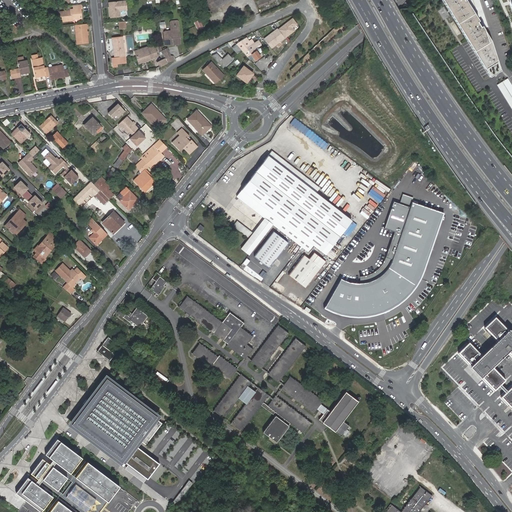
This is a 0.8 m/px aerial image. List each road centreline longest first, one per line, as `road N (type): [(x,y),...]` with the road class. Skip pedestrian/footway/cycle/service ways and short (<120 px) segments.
road 1 (tertiary): [(0,456),(173,225)]
road 2 (tertiary): [(161,216),(0,431)]
road 3 (residential): [(265,80),(310,25),(309,11),(297,6),(171,68),(163,85)]
road 4 (motorway): [(511,194),(381,0)]
road 5 (motorway): [(359,0),(481,187)]
road 6 (motorway): [(511,226),(403,388)]
road 7 (motorway): [(403,388),(511,238)]
road 8 (secondary): [(268,124),(402,0)]
road 9 (secondary): [(390,0),(256,104)]
road 10 (secondary): [(403,388),(268,298)]
road 11 (secondary): [(268,298),(396,397)]
road 12 (secondary): [(511,506),(403,388)]
road 13 (secondary): [(396,397),(504,511)]
road 14 (unknown): [(221,195),(279,135),(338,176)]
road 15 (unknown): [(162,306),(184,275),(258,329)]
